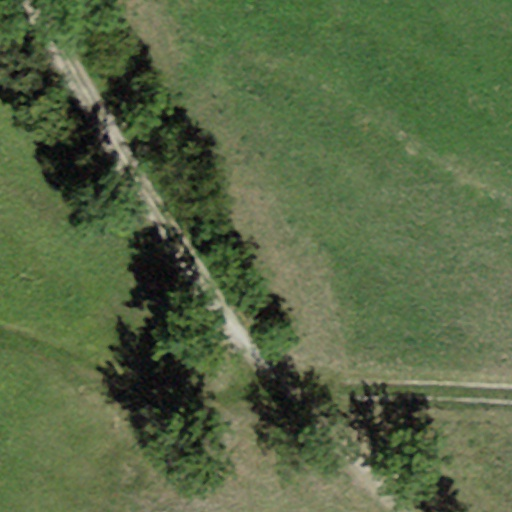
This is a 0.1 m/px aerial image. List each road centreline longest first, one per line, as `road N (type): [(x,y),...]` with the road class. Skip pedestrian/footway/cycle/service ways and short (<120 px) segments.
road 1 (track): [(403,511),(284,391),(27,0)]
road 2 (track): [(511,404),(284,391),(0,298)]
